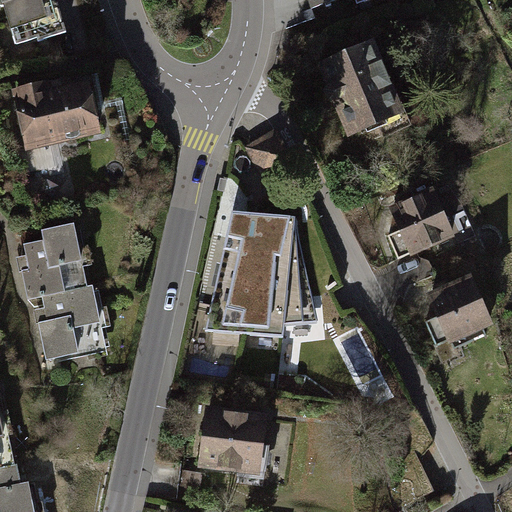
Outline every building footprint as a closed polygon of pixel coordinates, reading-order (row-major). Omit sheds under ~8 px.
[(0,0),(0,3),(1,7),(5,6),(17,44),(37,38),(38,42),(66,33),(55,0),(0,0)] [(307,0),(311,9),(337,0),(307,0)] [(370,44),(323,64),(352,134),(378,123),(384,137),(410,126),(405,114),(398,111),(370,44)] [(16,92),(28,146),(96,132),(86,84),(49,92),(48,86),(16,92)] [(248,146),(261,178),(293,164),(280,133),(248,146)] [(432,192),(393,209),(402,229),(388,235),(398,259),(451,236),(432,192)] [(297,218),(235,213),(207,331),(285,337),(286,325),(319,322),(297,218)] [(45,239),(24,243),(27,254),(16,256),(19,271),(23,270),(29,299),(42,296),(45,306),(34,309),(37,323),(39,323),(47,359),(59,356),(60,361),(109,350),(94,282),(88,284),(75,221),(42,228),(45,239)] [(469,279),(430,296),(439,316),(425,322),(436,347),(450,340),(454,349),(486,334),(482,326),(489,323),(469,279)] [(266,413),(203,404),(194,465),(236,471),(235,477),(262,480),(267,445),(262,444),(266,413)] [(0,511),(40,511),(32,475),(21,477),(9,423),(3,425),(0,410),(0,511)]
